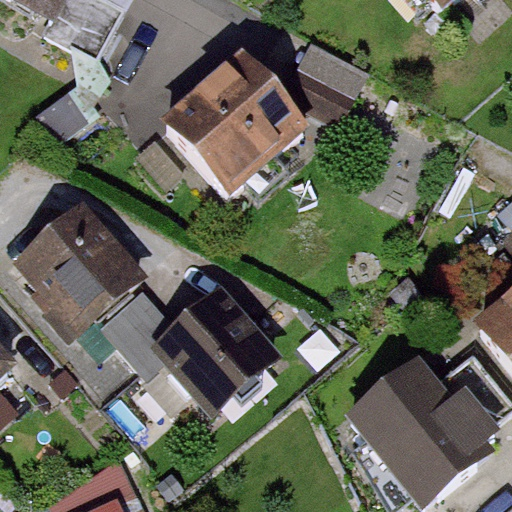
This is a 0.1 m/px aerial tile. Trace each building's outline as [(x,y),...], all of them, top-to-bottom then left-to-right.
[(401,0),(424,28),(457,0),(401,0)] [(320,39),(290,85),(345,120),(375,74),(320,39)] [(296,140),(229,60),(142,132),(210,212),(296,140)] [(82,224),(24,276),(77,335),(135,283),(82,224)] [(144,297),(98,336),(139,383),(150,373),(201,432),(271,371),(219,311),(183,342),(144,297)] [(511,315),(481,340),(511,376),(511,315)] [(429,372),(348,436),(408,511),(427,511),(497,456),(429,372)] [(143,511),(120,465),(51,510),(52,511),(143,511)]
